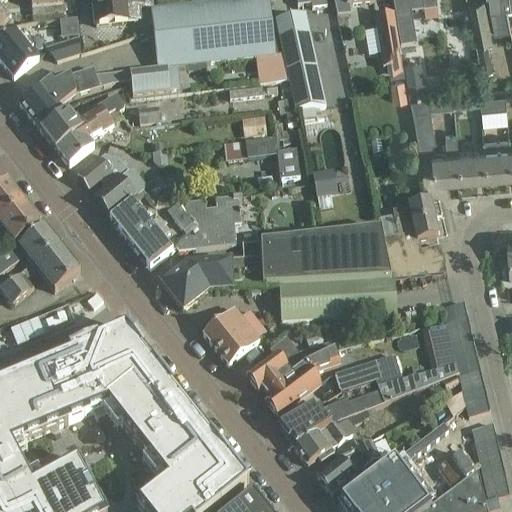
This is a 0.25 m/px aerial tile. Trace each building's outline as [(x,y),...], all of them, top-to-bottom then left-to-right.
[(0,10),(0,4),(5,0),(0,0),(0,45),(14,33),(9,22),(0,10)] [(30,0),(32,19),(64,16),(62,0),(30,0)] [(92,0),(96,29),(137,25),(136,11),(150,10),(149,0),(92,0)] [(267,0),(150,13),(157,71),(157,74),(177,71),(272,61),(275,60),(275,59),(268,0),(267,0)] [(296,0),(297,9),(311,8),(312,12),(327,10),(325,0),(296,0)] [(344,0),(346,10),(374,6),(373,0),(344,0)] [(437,11),(435,0),(420,0),(422,13),(437,11)] [(501,12),(500,0),(488,0),(489,13),(501,12)] [(511,0),(500,0),(501,12),(504,12),(511,10),(511,0)] [(492,43),(484,2),(467,5),(475,46),(492,43)] [(394,9),(395,13),(400,42),(416,39),(410,7),(394,9)] [(345,31),(358,31),(358,12),(344,12),(345,31)] [(501,12),(489,13),(494,35),(509,32),(504,12),(501,12)] [(394,16),(375,19),(383,71),(402,68),(394,16)] [(283,58),(289,86),(293,103),(296,115),(325,110),(308,39),(305,19),(276,25),(280,44),(283,58)] [(23,44),(14,33),(0,45),(0,65),(14,83),(39,63),(33,56),(37,53),(27,41),(23,44)] [(78,41),(75,43),(48,51),(56,66),(80,58),(78,41)] [(493,72),(487,44),(477,47),(483,75),(493,72)] [(281,87),(289,86),(283,58),(275,59),(275,60),(272,61),(275,87),(281,87)] [(404,66),(409,91),(424,88),(420,63),(404,66)] [(179,93),(177,71),(157,74),(157,71),(130,75),(131,85),(132,100),(169,96),(169,94),(179,93)] [(63,119),(57,113),(76,99),(99,91),(112,88),(131,85),(130,75),(95,79),(93,72),(70,80),(70,79),(54,88),(50,84),(19,109),(41,136),(63,119)] [(392,104),(406,102),(402,82),(388,84),(392,104)] [(472,82),(464,83),(464,91),(472,90),(472,82)] [(276,90),(236,95),(237,104),(278,99),(276,90)] [(453,95),(454,109),(480,106),(479,93),(453,95)] [(439,110),(454,109),(453,95),(438,97),(439,110)] [(506,110),(505,98),(480,100),(481,112),(506,110)] [(41,136),(56,155),(80,135),(106,120),(115,114),(118,117),(123,114),(124,110),(119,102),(115,101),(108,105),(73,126),(66,117),(63,119),(41,136)] [(410,103),(414,123),(419,152),(432,150),(431,145),(435,144),(431,120),(428,101),(410,103)] [(246,112),(249,134),(271,131),(268,109),(246,112)] [(158,112),(138,114),(140,129),(160,126),(158,112)] [(80,135),(56,155),(69,171),(84,158),(94,151),(88,144),(114,129),(106,120),(80,135)] [(300,134),(283,135),(284,142),(300,141),(300,134)] [(433,183),(460,180),(458,153),(457,136),(445,137),(446,154),(431,156),(432,163),(433,183)] [(499,177),(511,176),(511,174),(510,149),(509,139),(483,142),(484,151),(486,178),(487,178),(488,182),(491,184),(497,184),(499,181),(499,177)] [(271,143),(261,144),(225,148),(227,166),(278,160),(281,184),(300,182),(297,155),(281,156),(279,143),(272,144),(271,143)] [(484,151),(458,153),(460,180),(486,178),(484,151)] [(136,202),(143,196),(145,194),(145,190),(134,177),(129,177),(125,173),(122,168),(121,169),(117,163),(105,160),(93,170),(78,182),(89,196),(100,186),(106,193),(94,203),(110,223),(136,202)] [(313,177),(320,215),(333,213),(330,200),(337,199),(334,174),(313,177)] [(7,186),(0,191),(0,225),(24,207),(7,186)] [(154,211),(143,196),(136,202),(110,223),(150,273),(186,245),(195,254),(235,249),(233,227),(239,226),(238,217),(242,217),(241,212),(238,213),(237,203),(241,203),(241,200),(214,204),(216,213),(205,214),(204,205),(154,211)] [(170,197),(164,198),(155,207),(156,208),(171,206),(170,197)] [(418,245),(439,240),(429,205),(408,209),(408,211),(392,215),(393,219),(378,222),(380,233),(391,284),(393,284),(446,278),(440,250),(419,255),(418,245)] [(24,207),(0,225),(0,239),(4,236),(14,249),(41,228),(24,207)] [(317,229),(315,208),(303,209),(305,230),(317,229)] [(44,231),(28,244),(13,256),(0,262),(0,280),(21,266),(20,264),(26,260),(33,270),(59,250),(44,231)] [(208,295),(279,291),(391,284),(380,233),(261,246),(242,251),(243,263),(229,264),(229,266),(188,269),(184,272),(183,270),(161,288),(183,315),(208,295)] [(59,250),(33,270),(8,290),(0,292),(0,293),(13,310),(34,293),(26,283),(37,274),(55,297),(80,276),(59,250)] [(393,284),(391,284),(279,291),(281,327),(397,320),(393,284)] [(448,325),(467,321),(464,308),(445,312),(448,325)] [(260,347),(253,338),(248,330),(235,315),(225,322),(203,340),(229,371),(244,359),(260,347)] [(471,335),(467,321),(448,325),(451,339),(471,335)] [(38,322),(10,333),(17,349),(45,338),(38,322)] [(427,349),(447,344),(443,329),(424,334),(427,349)] [(69,358),(0,387),(0,511),(217,511),(248,488),(125,332),(68,356),(69,358)] [(474,348),(471,335),(451,339),(454,353),(474,348)] [(258,385),(267,397),(305,371),(321,364),(324,359),(333,356),(330,348),(299,361),(287,346),(273,356),(276,361),(263,370),(248,382),(253,389),(258,385)] [(457,366),(477,362),(474,348),(454,353),(457,366)] [(338,367),(333,356),(324,359),(321,364),(305,371),(267,397),(271,403),(267,407),(277,420),(293,408),(319,390),(312,380),(338,368),(338,367)] [(341,395),(376,385),(397,378),(391,361),(336,378),(341,395)] [(457,366),(458,369),(460,378),(461,380),(480,375),(477,362),(457,366)] [(278,431),(294,451),(325,432),(336,427),(374,412),(456,380),(460,378),(458,369),(447,372),(399,384),(397,378),(376,385),(378,390),(379,395),(348,406),(346,403),(322,413),(319,407),(278,431)] [(483,389),(480,375),(461,380),(464,394),(483,389)] [(446,394),(459,389),(456,381),(443,387),(446,394)] [(487,403),(483,389),(464,394),(467,407),(487,403)] [(490,416),(487,403),(467,407),(470,421),(490,416)] [(338,449),(347,441),(356,435),(353,430),(364,424),(364,423),(376,418),(374,412),(336,427),(325,432),(294,451),(293,452),(307,470),(317,462),(320,466),(333,456),(331,454),(338,449)] [(397,463),(338,508),(340,511),(428,511),(432,510),(431,508),(420,493),(415,487),(402,470),(407,467),(449,435),(444,428),(397,463)] [(474,435),(477,448),(497,444),(493,430),(474,435)] [(497,444),(477,448),(480,462),(500,457),(497,444)] [(385,471),(380,463),(371,445),(341,461),(316,481),(331,500),(347,488),(356,480),(362,475),(363,473),(370,483),(385,471)] [(503,472),(500,457),(480,462),(483,476),(503,472)] [(507,486),(503,472),(483,476),(482,476),(485,491),(507,486)] [(485,511),(477,475),(428,511),(485,511)] [(485,491),(488,505),(497,503),(497,502),(510,499),(507,486),(485,491)] [(267,511),(253,494),(238,507),(230,511),(267,511)] [(499,511),(497,503),(488,505),(486,505),(487,511),(499,511)]
